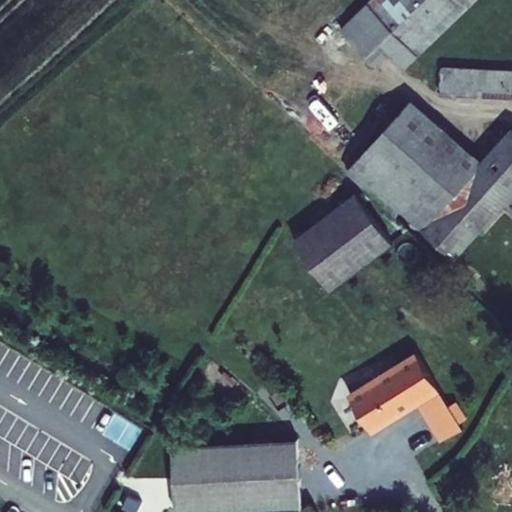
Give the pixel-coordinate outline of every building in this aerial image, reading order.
[(404,68),(474,0),(372,0),(342,29),(372,58),(384,47),(404,68)] [(511,70),(442,67),(440,93),(511,97),(511,70)] [(511,127),(482,160),(413,100),(348,172),(364,186),(397,216),(404,208),(456,254),(511,192),(511,127)] [(296,239),(335,290),(394,245),(356,194),(296,239)] [(353,394),(373,429),(419,402),(441,389),(421,355),(353,394)] [(464,430),(441,389),(419,402),(442,443),(464,430)] [(182,508),(307,503),(304,442),(179,448),(182,508)]
